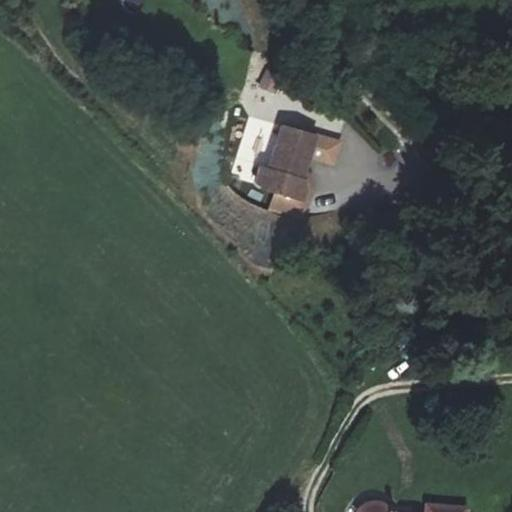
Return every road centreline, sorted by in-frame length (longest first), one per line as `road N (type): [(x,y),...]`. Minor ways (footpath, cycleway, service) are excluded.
road 1 (track): [(315,0),(342,66),(415,145),(511,224)]
road 2 (track): [(511,377),(390,388),(357,404),(308,500)]
